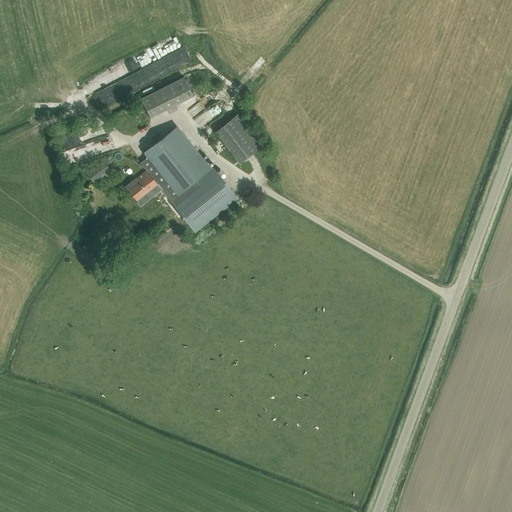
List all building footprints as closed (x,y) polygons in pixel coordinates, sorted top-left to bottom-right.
[(193,96),(184,78),(141,99),(150,118),(193,96)] [(206,112),(216,105),(213,101),(204,108),(206,112)] [(240,163),(261,146),(237,115),(215,132),(240,163)] [(147,157),(140,162),(141,163),(147,170),(146,171),(161,190),(195,232),(237,199),(212,167),(210,169),(176,127),(143,153),(147,157)] [(65,148),(69,161),(112,149),(108,136),(65,148)] [(94,183),(110,171),(102,161),(87,173),(94,183)] [(136,178),(125,186),(141,206),(161,190),(146,171),(137,178),(136,178)]
